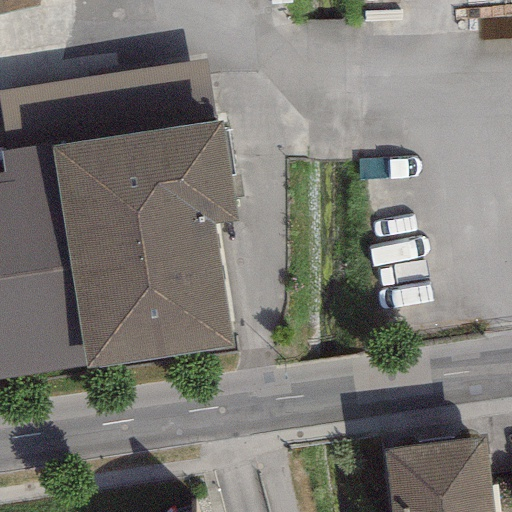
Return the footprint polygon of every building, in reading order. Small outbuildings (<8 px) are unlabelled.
[(0,0),(0,11),(41,5),(40,0),(0,0)] [(50,147),(214,123),(205,61),(0,91),(0,107),(7,154),(50,147)] [(50,147),(84,371),(232,349),(214,229),(236,225),(221,122),(214,123),(50,147)] [(0,383),(84,371),(50,147),(7,154),(0,154),(0,383)] [(382,451),(389,511),(490,511),(482,438),(382,451)]
